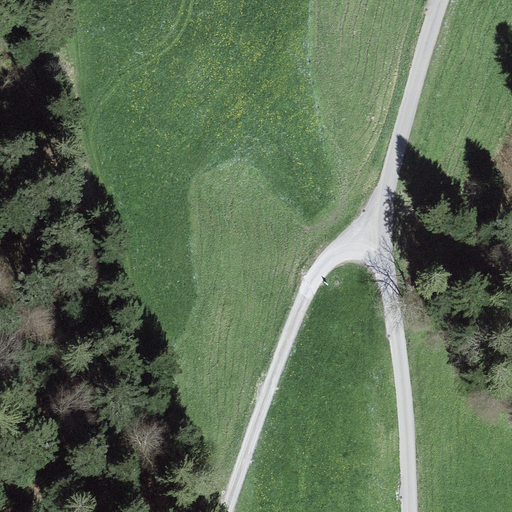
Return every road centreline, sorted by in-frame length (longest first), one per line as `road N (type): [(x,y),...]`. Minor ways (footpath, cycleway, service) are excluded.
road 1 (track): [(63,0),(87,151),(135,303),(223,511)]
road 2 (track): [(410,511),(389,288),(376,261),(360,251),(443,0)]
road 3 (track): [(360,251),(332,255),(305,291),(223,511)]
